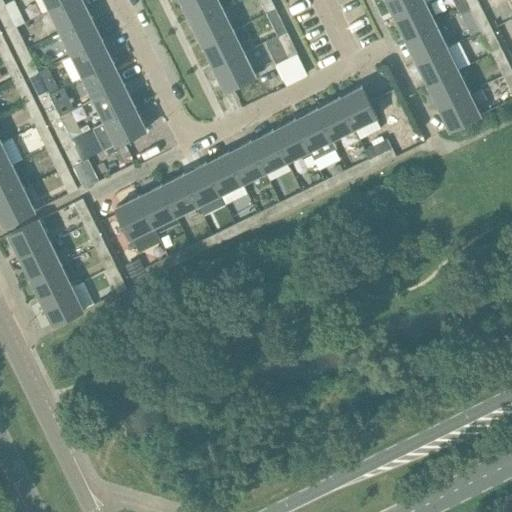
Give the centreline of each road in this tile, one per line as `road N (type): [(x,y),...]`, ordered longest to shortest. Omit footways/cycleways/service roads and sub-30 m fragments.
road 1 (secondary): [(511,396),(274,511)]
road 2 (residential): [(190,143),(356,64),(325,0)]
road 3 (tertiary): [(91,511),(0,327)]
road 4 (residential): [(190,143),(120,0)]
